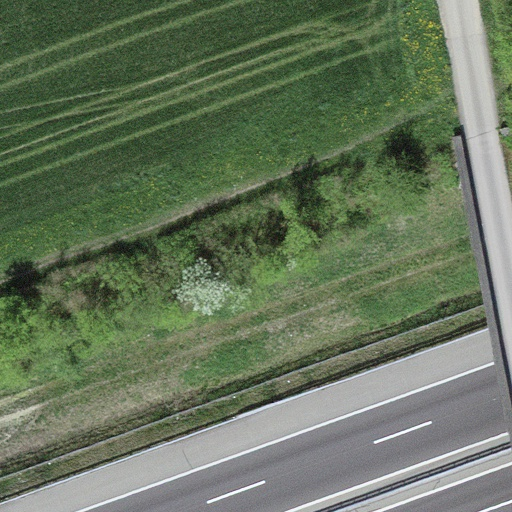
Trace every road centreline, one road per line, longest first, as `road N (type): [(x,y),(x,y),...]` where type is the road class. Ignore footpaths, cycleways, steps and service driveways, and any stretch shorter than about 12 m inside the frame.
road 1 (motorway): [(511,396),(191,511)]
road 2 (track): [(456,0),(511,317)]
